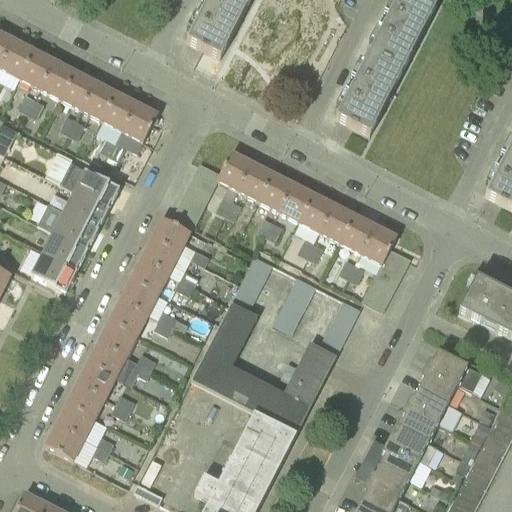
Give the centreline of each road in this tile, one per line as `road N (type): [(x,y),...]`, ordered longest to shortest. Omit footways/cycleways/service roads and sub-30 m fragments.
road 1 (residential): [(5,459),(194,92)]
road 2 (residential): [(307,511),(452,226)]
road 3 (residential): [(452,226),(299,146)]
road 4 (residential): [(371,0),(299,146)]
road 5 (residential): [(146,67),(15,0)]
road 6 (residential): [(452,226),(511,103)]
